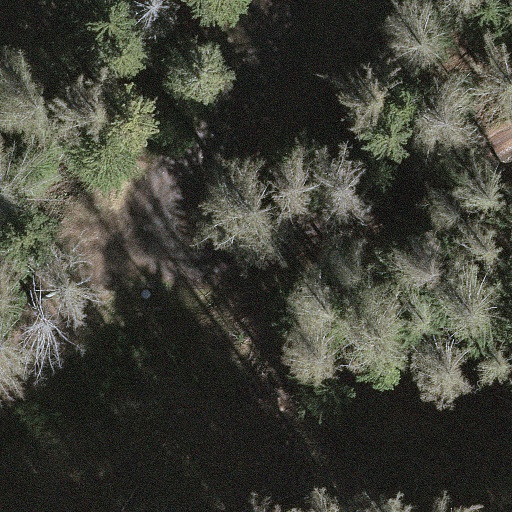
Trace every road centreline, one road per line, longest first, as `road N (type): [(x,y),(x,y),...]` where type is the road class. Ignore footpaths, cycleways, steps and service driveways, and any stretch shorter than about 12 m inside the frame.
road 1 (track): [(118,240),(222,261),(511,152)]
road 2 (track): [(278,0),(267,91),(143,193),(118,240)]
road 3 (track): [(0,390),(43,350),(118,240)]
